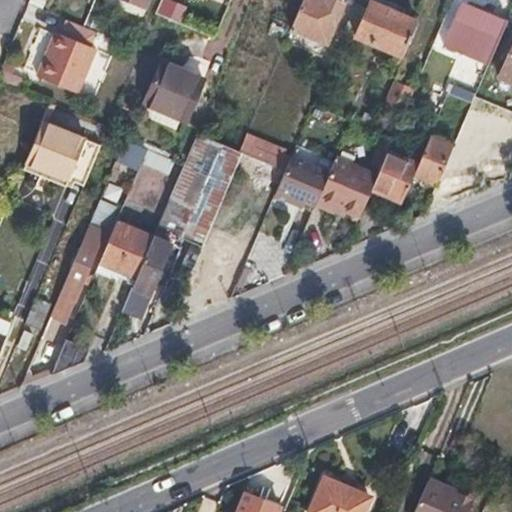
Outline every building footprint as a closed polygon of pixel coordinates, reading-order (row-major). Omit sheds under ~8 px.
[(122,0),(143,9),(146,0),(122,0)] [(320,0),(321,0),(320,0),(302,0),(291,28),(326,43),(343,4),(332,0),(320,0)] [(186,8),(166,1),(160,16),(180,23),(186,8)] [(371,1),(367,10),(356,38),(402,58),(418,22),(371,1)] [(488,64),(506,22),(461,1),(443,44),(488,64)] [(367,10),(356,5),(344,32),(356,38),(367,10)] [(62,34),(56,31),(37,76),(59,85),(78,41),(83,27),(68,21),(62,34)] [(83,27),(78,41),(59,85),(78,93),(96,48),(89,45),(95,32),(83,27)] [(511,48),(500,76),(511,81),(511,48)] [(162,61),(145,104),(185,121),(203,78),(162,61)] [(21,78),(0,70),(0,83),(17,89),(21,78)] [(384,110),(402,118),(409,103),(415,88),(397,80),(384,110)] [(451,83),(447,94),(471,104),(475,95),(475,94),(451,83)] [(42,122),(26,161),(67,179),(84,140),(42,122)] [(453,146),(444,166),(468,175),(481,147),(506,157),(511,144),(511,139),(472,123),(465,140),(457,137),(453,146)] [(200,133),(186,165),(157,231),(164,234),(169,236),(173,233),(203,246),(243,152),(239,150),(200,133)] [(413,175),(436,185),(444,166),(453,146),(429,136),(417,164),(413,175)] [(125,138),(120,151),(143,160),(148,148),(125,138)] [(244,138),(239,150),(243,152),(261,160),(264,161),(269,149),(244,138)] [(372,189),(401,202),(406,189),(413,175),(417,164),(388,151),(376,178),(372,189)] [(276,189),(300,199),(316,206),(318,201),(331,173),(290,156),(284,170),(280,180),(276,189)] [(150,157),(132,198),(161,211),(179,169),(150,157)] [(264,161),(261,160),(257,170),(280,180),(284,170),(264,161)] [(346,212),(359,217),(372,189),(376,178),(343,164),(336,161),(331,173),(318,201),(346,212)] [(276,189),(273,196),(298,206),(300,199),(276,189)] [(401,202),(389,230),(407,222),(419,194),(406,189),(401,202)] [(316,206),(316,207),(343,218),(346,212),(318,201),(316,206)] [(117,221),(99,263),(135,279),(154,236),(117,221)] [(155,236),(161,240),(164,234),(157,231),(155,236)] [(135,279),(122,310),(140,317),(170,244),(161,240),(155,236),(154,236),(135,279)] [(206,249),(192,283),(211,291),(216,278),(233,285),(242,265),(235,261),(241,244),(227,238),(219,255),(206,249)] [(81,242),(58,296),(72,302),(95,249),(81,242)] [(35,298),(25,322),(39,328),(49,304),(35,298)] [(0,319),(0,350),(11,324),(0,319)] [(67,337),(52,373),(83,360),(88,347),(67,337)] [(326,479),(310,511),(363,511),(369,499),(326,479)] [(455,496),(426,484),(414,511),(467,511),(472,499),(457,492),(455,496)] [(247,493),(238,511),(278,511),(281,508),(247,493)]
